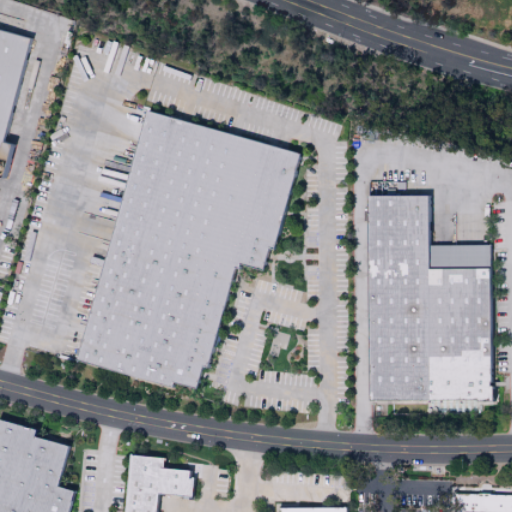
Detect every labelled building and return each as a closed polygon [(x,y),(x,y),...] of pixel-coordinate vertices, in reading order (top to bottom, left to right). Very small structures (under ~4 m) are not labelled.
[(0,30),(35,40),(0,163),(0,30)] [(79,363),(149,112),(302,155),(276,250),(271,249),(264,271),(242,265),(241,270),(238,269),(210,369),(205,368),(199,391),(177,385),(175,390),(79,363)] [(367,197),(431,196),(431,246),(492,246),(493,403),(478,403),(478,401),(371,402),(370,359),(368,359),(367,197)] [(0,420),(0,511),(72,511),(78,492),(61,487),(72,447),(38,438),(40,431),(0,420)] [(128,511),(157,511),(159,495),(194,498),(196,479),(192,479),(192,472),(167,469),(167,459),(134,456),(128,511)] [(511,511),(511,496),(456,494),(455,511),(511,511)]
